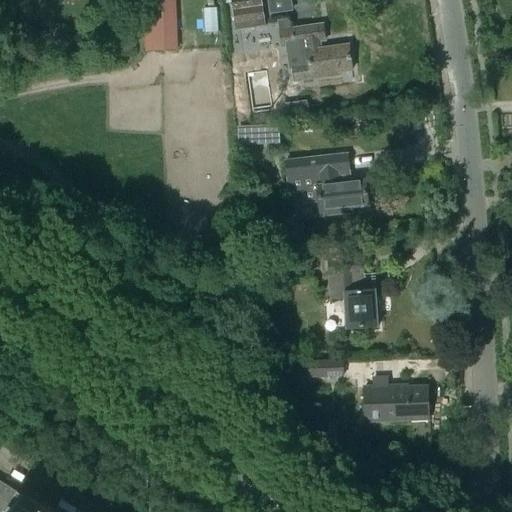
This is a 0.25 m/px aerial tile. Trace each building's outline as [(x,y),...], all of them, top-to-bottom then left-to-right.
[(143,0),(146,54),(174,53),(172,0),(143,0)] [(231,0),(236,31),(265,27),(261,0),(231,0)] [(291,0),(266,0),(267,13),(292,12),(291,0)] [(292,46),(286,46),(289,70),(293,70),(294,82),(339,75),(339,73),(352,71),(348,46),(320,50),(319,42),(320,42),(318,26),(290,30),(290,34),(288,34),(289,40),(291,40),(292,46)] [(346,156),(286,162),(289,195),(302,193),(318,192),(320,217),(352,213),(352,209),(368,207),(365,182),(339,185),(339,184),(338,173),(347,172),(346,156)] [(344,294),(363,293),(362,275),(363,275),(361,258),(327,260),(330,301),(344,300),(344,294)] [(374,292),(363,293),(344,294),(344,300),(346,329),(347,330),(376,328),(374,292)] [(305,364),(305,378),(343,377),(342,363),(305,364)] [(427,388),(399,389),(399,387),(387,388),(387,378),(373,379),(374,388),(364,388),(365,422),(428,420),(427,388)] [(50,511),(25,496),(14,511),(50,511)]
